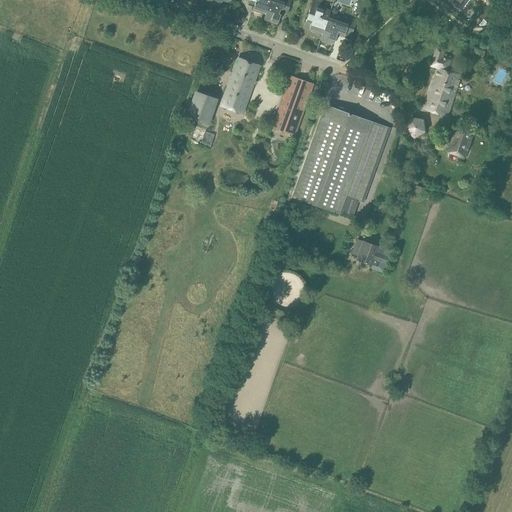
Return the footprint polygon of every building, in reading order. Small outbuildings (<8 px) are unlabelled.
[(249,0),(248,3),(254,5),(252,11),(264,15),(265,15),(270,0),(249,0)] [(284,0),(284,3),(276,0),(270,0),(265,15),(264,15),(262,20),(276,25),(281,11),(287,13),(291,0),(284,0)] [(308,30),(321,35),(327,18),(328,18),(329,16),(332,7),(330,7),(328,12),(317,8),(319,3),(312,0),(307,14),(305,22),(310,23),(308,30)] [(454,0),(452,3),(461,11),(469,0),(454,0)] [(321,35),(319,40),(332,45),(336,34),(341,36),(341,37),(349,40),(356,21),(342,16),(340,20),(329,16),(328,18),(327,18),(321,35)] [(438,68),(424,108),(423,109),(448,117),(462,76),(447,71),(451,60),(450,59),(450,56),(444,54),(445,50),(438,47),(431,66),(438,68)] [(243,114),(260,66),(238,58),(221,106),(243,114)] [(291,77),(275,120),(273,127),(295,135),(313,85),(291,77)] [(187,118),(196,121),(208,125),(217,99),(196,92),(187,118)] [(326,106),(293,198),(340,214),(352,219),(358,202),(360,202),(387,128),(326,106)] [(434,136),(425,133),(426,132),(424,120),(412,118),(411,118),(406,129),(406,130),(414,138),(415,139),(416,139),(422,135),(420,143),(431,147),(434,136)] [(494,134),(496,128),(488,125),(486,131),(494,134)] [(450,154),(456,157),(461,159),(465,159),(466,158),(467,156),(475,134),(475,133),(456,126),(456,128),(449,147),(447,153),(450,154)] [(204,131),(195,129),(190,142),(209,149),(215,135),(204,131)] [(355,260),(372,266),(372,265),(378,267),(380,262),(381,262),(383,255),(385,250),(379,248),(379,246),(362,240),(362,241),(356,239),(351,254),(357,256),(355,260)]
